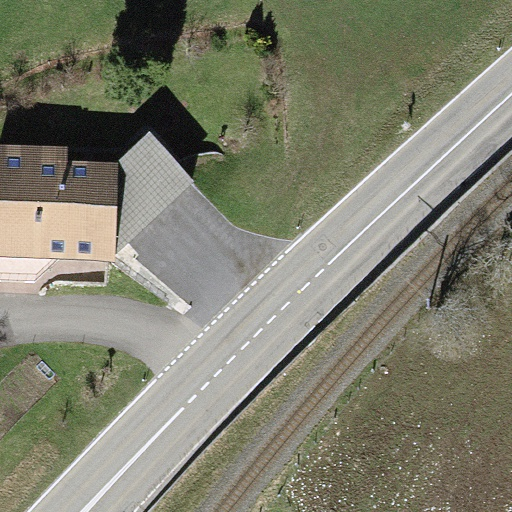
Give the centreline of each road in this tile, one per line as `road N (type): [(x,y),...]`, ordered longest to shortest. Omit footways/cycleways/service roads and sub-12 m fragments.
road 1 (primary): [(85,511),(207,382),(511,89)]
road 2 (unknown): [(245,346),(206,327),(64,314),(0,331)]
